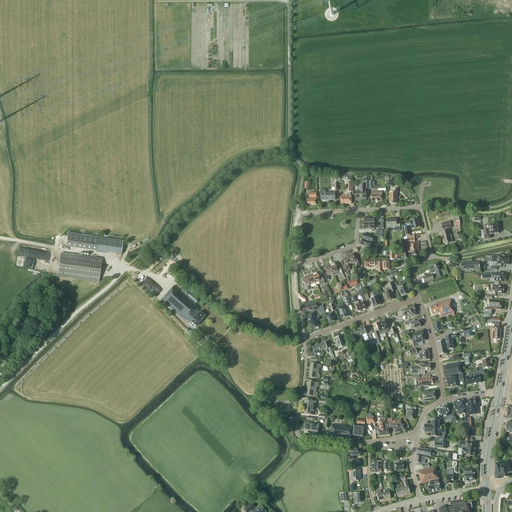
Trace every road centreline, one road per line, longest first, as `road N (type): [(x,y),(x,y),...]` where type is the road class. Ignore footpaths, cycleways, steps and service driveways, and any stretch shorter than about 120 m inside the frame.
road 1 (unclassified): [(0,388),(126,267)]
road 2 (residential): [(304,339),(297,435),(367,441)]
road 3 (residential): [(304,339),(418,297)]
